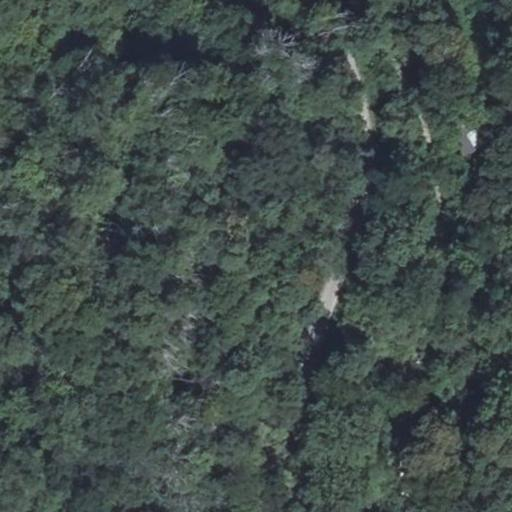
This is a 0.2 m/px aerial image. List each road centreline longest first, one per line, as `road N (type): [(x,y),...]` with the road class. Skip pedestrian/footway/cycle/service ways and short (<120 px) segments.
road 1 (unclassified): [(280,511),(367,170),(363,114),(332,0)]
road 2 (track): [(343,0),(395,65),(433,168),(437,259),(408,402)]
